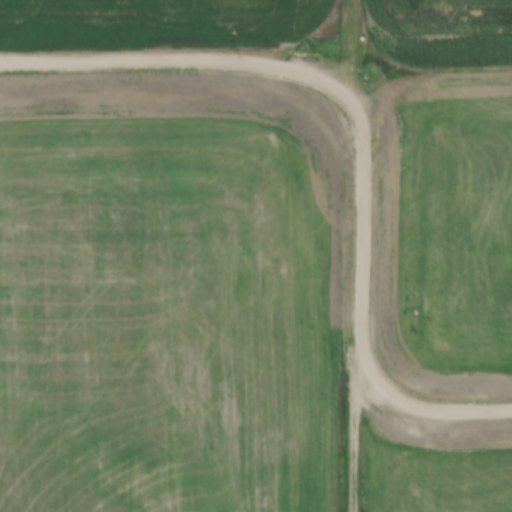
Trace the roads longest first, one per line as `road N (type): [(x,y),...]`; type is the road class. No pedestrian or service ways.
road 1 (track): [(355,511),(359,85)]
road 2 (track): [(359,85),(328,61),(0,62)]
